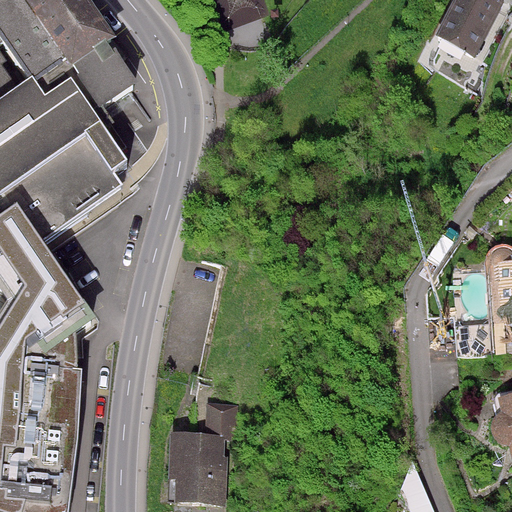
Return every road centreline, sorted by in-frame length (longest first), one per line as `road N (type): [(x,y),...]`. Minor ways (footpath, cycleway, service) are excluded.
road 1 (tertiary): [(121,511),(134,350),(185,113),(164,49),(126,0)]
road 2 (residential): [(511,159),(489,175),(413,285),(421,443),(446,511)]
